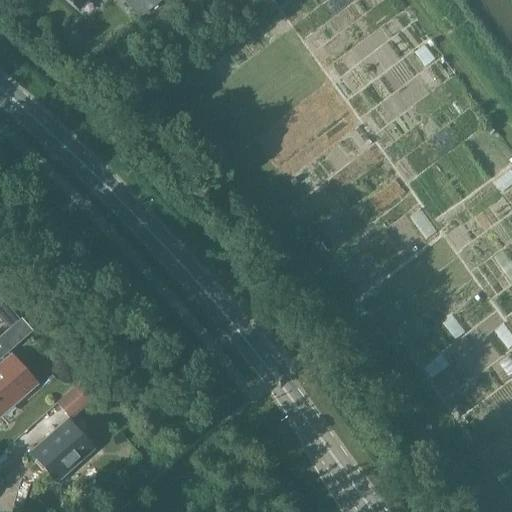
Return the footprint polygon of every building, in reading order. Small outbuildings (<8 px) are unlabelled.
[(499,211),(490,214),(496,231),(505,228),(499,211)] [(0,338),(10,350),(31,331),(20,318),(0,335),(0,338)] [(444,351),(435,356),(445,374),(453,369),(444,351)] [(0,414),(35,384),(10,356),(0,364),(0,414)] [(77,384),(56,403),(69,418),(91,399),(77,384)] [(72,466),(92,449),(67,420),(30,452),(66,493),(83,479),(72,466)]
